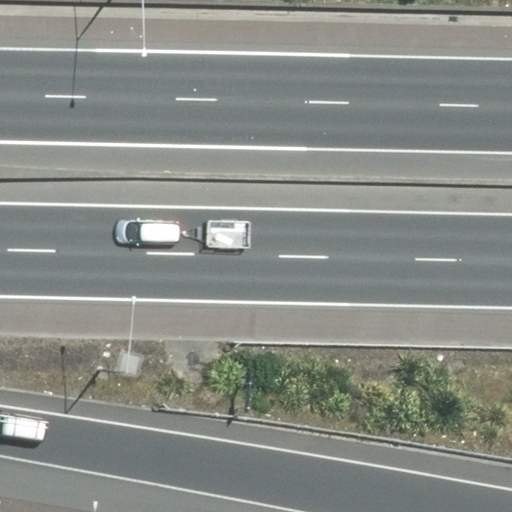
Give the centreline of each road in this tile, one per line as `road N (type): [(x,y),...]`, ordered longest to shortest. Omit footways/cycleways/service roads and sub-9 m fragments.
road 1 (motorway): [(0,93),(511,104)]
road 2 (motorway): [(511,259),(0,250)]
road 3 (motorway): [(451,511),(0,432)]
